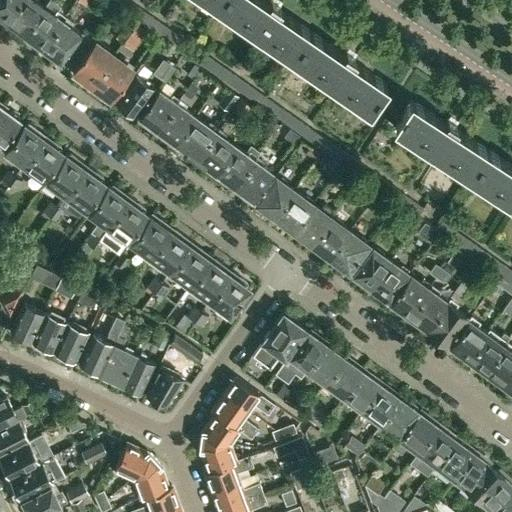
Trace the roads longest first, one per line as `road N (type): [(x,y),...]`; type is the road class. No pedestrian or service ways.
road 1 (residential): [(288,269),(0,57)]
road 2 (residential): [(511,432),(288,269)]
road 3 (residential): [(171,437),(288,269)]
road 4 (residential): [(171,437),(11,361),(0,363)]
road 5 (tertiary): [(388,0),(511,80)]
